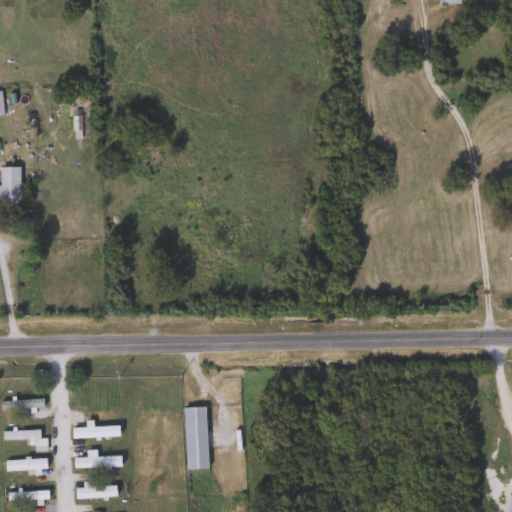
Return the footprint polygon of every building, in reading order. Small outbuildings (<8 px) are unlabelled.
[(0,167),(16,167),(16,203),(0,203),(0,167)] [(0,400),(40,400),(40,409),(0,409),(0,400)] [(180,408),(202,407),(204,469),(182,469),(180,408)] [(115,437),(69,437),(69,427),(115,427),(115,437)] [(42,451),(31,451),(31,441),(0,441),(0,431),(42,431),(42,451)] [(70,457),(117,457),(117,467),(70,467),(70,457)] [(43,470),(2,470),(2,461),(43,461),(43,470)] [(113,498),(70,498),(70,487),(113,487),(113,498)] [(45,500),(3,502),(3,493),(45,491),(45,500)]
